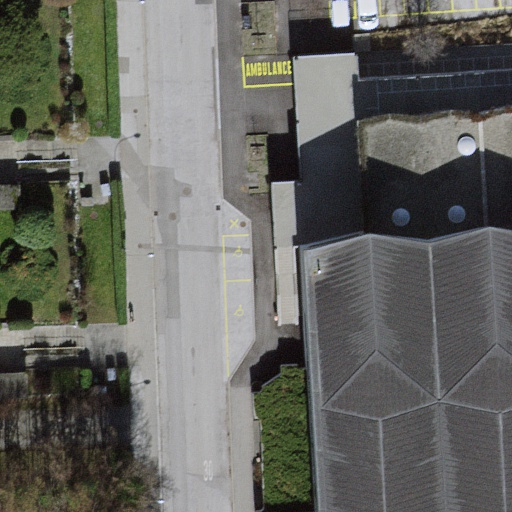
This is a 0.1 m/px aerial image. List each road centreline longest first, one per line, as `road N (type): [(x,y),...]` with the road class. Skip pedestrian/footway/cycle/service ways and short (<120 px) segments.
road 1 (residential): [(178,0),(200,511)]
road 2 (unknown): [(0,424),(140,422)]
